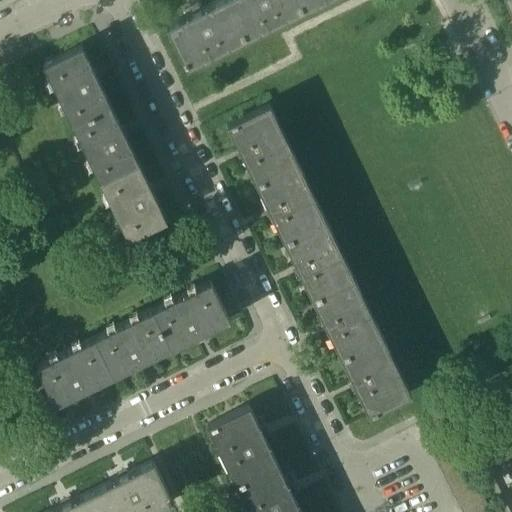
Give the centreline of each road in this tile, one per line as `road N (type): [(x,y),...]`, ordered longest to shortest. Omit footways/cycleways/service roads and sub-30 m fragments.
road 1 (residential): [(277,343),(111,0)]
road 2 (residential): [(277,343),(0,477)]
road 3 (residential): [(342,469),(406,440),(443,511)]
road 4 (residential): [(342,469),(277,343)]
